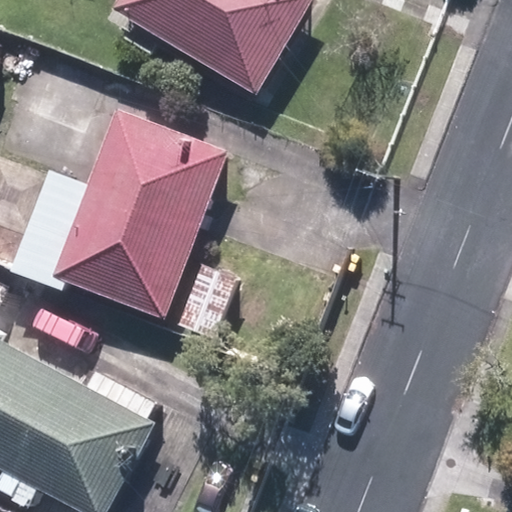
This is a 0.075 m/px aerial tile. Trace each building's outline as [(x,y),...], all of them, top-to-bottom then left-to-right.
[(323,0),(128,0),(123,9),(265,96),(323,0)] [(174,319),(240,152),(131,110),(102,184),(65,169),(24,272),(75,291),(79,282),(174,319)] [(223,339),(246,277),(213,265),(190,326),(223,339)] [(47,292),(32,322),(85,348),(100,319),(47,292)] [(88,511),(115,511),(166,425),(157,420),(166,405),(106,371),(97,386),(0,331),(0,461),(15,471),(34,481),(48,489),(88,511)] [(15,471),(6,487),(24,498),(34,481),(15,471)] [(22,501),(37,509),(48,489),(34,481),(24,498),(22,501)]
